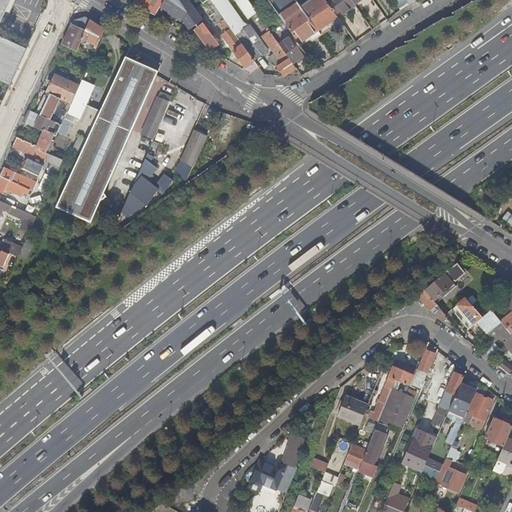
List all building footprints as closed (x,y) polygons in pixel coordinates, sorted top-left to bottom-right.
[(10,0),(0,0),(0,23),(5,12),(10,0)] [(16,1),(15,0),(10,0),(5,12),(10,15),(16,1)] [(135,0),(134,3),(155,16),(164,0),(135,0)] [(186,0),(181,0),(172,9),(188,27),(199,17),(190,8),(192,6),(186,0)] [(202,5),(204,8),(210,16),(208,18),(208,19),(208,21),(204,23),(210,31),(225,20),(211,0),(208,0),(203,4),(202,5)] [(244,23),(227,0),(211,0),(225,20),(230,26),(233,30),(244,23)] [(235,0),(249,19),(258,14),(248,0),(235,0)] [(268,0),(292,34),(299,44),(308,38),(313,42),(322,36),(321,35),(303,10),(296,0),(268,0)] [(330,26),(340,19),(339,18),(325,0),(316,0),(303,10),(321,35),(331,28),(330,26)] [(325,0),(339,18),(356,6),(351,0),(325,0)] [(407,0),(403,0),(397,4),(401,10),(410,4),(407,0)] [(95,45),(98,46),(105,30),(85,18),(74,22),(62,45),(76,52),(82,39),(95,45)] [(230,27),(230,26),(225,20),(210,31),(214,37),(226,29),(230,27)] [(195,29),(209,49),(212,51),(220,45),(214,37),(210,31),(204,23),(195,29)] [(251,25),(236,35),(254,60),(268,50),(251,25)] [(230,27),(226,29),(228,31),(222,35),(245,67),(246,67),(250,73),(258,67),(230,27)] [(270,57),(284,76),(296,68),(292,62),(279,43),(270,31),(262,36),(275,54),(270,57)] [(292,62),(305,53),(299,44),(292,34),(279,43),(292,62)] [(0,56),(16,63),(19,65),(26,50),(0,37),(0,56)] [(159,71),(124,55),(56,207),(91,222),(159,71)] [(0,56),(0,75),(12,80),(19,65),(16,63),(0,56)] [(0,80),(10,85),(12,80),(0,75),(0,80)] [(54,75),(46,92),(72,103),(73,102),(75,98),(80,86),(54,75)] [(84,79),(76,98),(75,98),(73,102),(72,103),(69,109),(77,113),(92,119),(97,108),(87,103),(95,84),(84,79)] [(163,89),(159,97),(171,102),(174,95),(163,89)] [(66,117),(69,109),(72,103),(46,92),(36,114),(62,125),(66,117)] [(143,134),(154,139),(160,127),(169,107),(171,102),(159,97),(143,134)] [(66,117),(74,120),(77,113),(69,109),(66,117)] [(25,124),(43,132),(41,137),(39,141),(37,147),(36,149),(49,154),(54,143),(51,142),(56,131),(59,132),(62,125),(36,114),(31,111),(25,124)] [(68,133),(74,120),(66,117),(62,125),(61,129),(68,133)] [(203,136),(199,134),(194,132),(181,160),(187,162),(191,164),(203,136)] [(207,138),(203,136),(191,164),(195,166),(207,138)] [(13,147),(46,161),(49,154),(36,149),(37,147),(17,138),(13,147)] [(62,160),(50,155),(46,162),(52,164),(48,173),(55,176),(62,160)] [(148,179),(158,167),(148,159),(146,158),(145,160),(143,164),(142,168),(141,169),(139,173),(129,196),(121,214),(127,217),(145,206),(146,205),(157,192),(160,195),(173,178),(163,171),(153,183),(148,179)] [(28,159),(24,169),(39,176),(44,166),(28,159)] [(184,170),(187,162),(181,160),(174,176),(180,178),(183,172),(184,173),(185,170),(184,170)] [(183,172),(180,178),(185,180),(190,177),(193,169),(189,167),(191,164),(187,162),(184,170),(185,170),(184,173),(183,172)] [(37,182),(4,168),(0,176),(10,180),(26,188),(33,191),(37,182)] [(5,190),(10,180),(0,176),(0,191),(3,194),(5,190)] [(22,196),(26,188),(10,180),(5,190),(14,194),(15,193),(22,196)] [(0,217),(3,210),(20,218),(23,211),(0,200),(0,217)] [(511,225),(511,213),(508,210),(502,218),(511,225)] [(21,229),(29,233),(36,217),(23,211),(20,218),(25,220),(21,229)] [(6,240),(1,250),(4,251),(5,251),(10,242),(6,240)] [(22,248),(10,242),(5,251),(11,254),(18,257),(22,248)] [(0,264),(5,267),(11,254),(5,251),(4,251),(3,253),(2,253),(0,251),(0,260),(0,261),(0,264)] [(456,263),(445,273),(452,281),(453,279),(455,280),(459,276),(464,272),(462,270),(456,263)] [(464,272),(459,276),(462,279),(469,273),(464,268),(462,270),(464,272)] [(445,296),(456,286),(452,281),(445,273),(426,290),(435,301),(443,293),(445,296)] [(432,311),(431,312),(453,329),(456,327),(435,301),(426,290),(415,300),(420,303),(423,301),(432,311)] [(511,297),(509,293),(507,293),(501,297),(511,310),(511,297)] [(475,325),(477,323),(479,321),(483,318),(476,309),(466,297),(457,305),(452,309),(469,328),(474,324),(475,325)] [(479,321),(488,333),(493,329),(501,321),(491,310),(483,318),(479,321)] [(511,335),(511,312),(501,321),(511,335)] [(511,335),(501,321),(493,329),(511,352),(511,335)] [(429,342),(410,386),(421,391),(425,380),(436,354),(430,351),(433,345),(429,342)] [(393,366),(414,375),(417,368),(396,360),(393,366)] [(511,366),(504,360),(499,366),(509,374),(511,370),(511,366)] [(409,386),(414,375),(393,366),(378,402),(385,404),(391,389),(394,383),(395,380),(409,386)] [(453,373),(439,406),(440,406),(449,410),(462,383),(464,377),(453,373)] [(394,383),(419,394),(421,391),(410,386),(409,386),(395,380),(394,383)] [(478,388),(471,385),(470,387),(462,383),(449,410),(464,418),(473,399),(478,388)] [(388,418),(389,419),(403,425),(414,399),(391,389),(385,404),(383,410),(391,413),(388,418)] [(482,430),(485,420),(493,401),(477,394),(474,400),(473,399),(464,418),(463,421),(471,425),(482,430)] [(338,416),(347,420),(355,400),(346,396),(338,416)] [(368,406),(355,400),(347,420),(340,437),(353,443),(368,406)] [(431,425),(441,430),(446,417),(449,410),(440,406),(431,425)] [(463,421),(464,418),(449,410),(446,417),(461,424),(463,421)] [(319,415),(316,411),(305,421),(305,423),(311,430),(312,429),(319,415)] [(372,438),(382,442),(386,433),(381,431),(383,425),(387,426),(389,419),(388,418),(381,415),(372,438)] [(485,438),(504,446),(507,439),(511,428),(511,425),(494,418),(485,438)] [(437,439),(416,430),(402,463),(422,472),(425,465),(437,439)] [(294,459),(291,466),(295,467),(306,439),(300,436),(292,433),(287,445),(289,446),(286,455),(294,459)] [(511,441),(507,439),(504,446),(498,460),(508,464),(511,465),(511,441)] [(381,445),(371,440),(367,449),(367,450),(363,460),(373,464),(381,445)] [(348,459),(361,464),(363,460),(367,450),(354,445),(352,449),(348,459)] [(460,452),(451,448),(447,457),(451,459),(456,461),(460,452)] [(294,459),(286,455),(282,464),(286,466),(287,464),(291,466),(294,459)] [(329,464),(313,458),(310,466),(326,472),(329,464)] [(361,464),(348,459),(346,463),(355,467),(359,469),(361,464)] [(260,490),(263,484),(276,489),(277,488),(287,492),(296,467),(295,467),(291,466),(287,464),(286,466),(282,464),(278,463),(275,466),(261,460),(260,461),(249,486),(260,490)] [(367,475),(373,477),(378,466),(373,464),(363,460),(361,464),(359,469),(359,470),(367,474),(367,475)] [(508,464),(498,460),(493,471),(500,474),(504,473),(508,464)] [(436,482),(439,471),(425,465),(422,472),(421,475),(436,482)] [(359,469),(355,467),(353,471),(355,472),(339,511),(341,511),(359,470),(359,469)] [(467,475),(447,467),(439,485),(458,492),(457,495),(459,496),(460,493),(459,493),(467,475)] [(339,477),(326,472),(322,481),(333,486),(335,487),(337,482),(339,477)] [(318,511),(317,511),(323,495),(329,497),(333,486),(322,481),(309,511),(318,511)] [(394,483),(384,505),(399,511),(402,511),(408,499),(394,494),(399,485),(394,483)] [(291,511),(306,511),(311,499),(299,494),(291,511)] [(458,505),(477,510),(479,503),(460,498),(458,505)]
